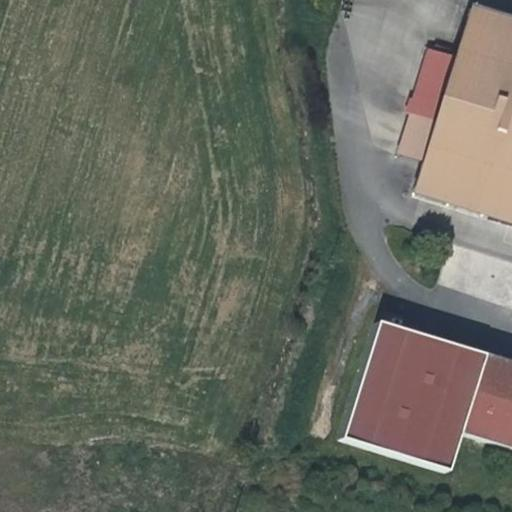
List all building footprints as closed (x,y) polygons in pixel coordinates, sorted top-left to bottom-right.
[(511,19),(472,7),(461,43),(511,59),(511,19)] [(423,160),(413,190),(511,222),(511,59),(461,43),(455,60),(423,160)] [(396,151),(423,160),(455,60),(428,51),(396,151)] [(335,444),(442,477),(454,439),(477,362),(370,329),(335,444)] [(511,372),(477,362),(454,439),(511,456),(511,372)]
